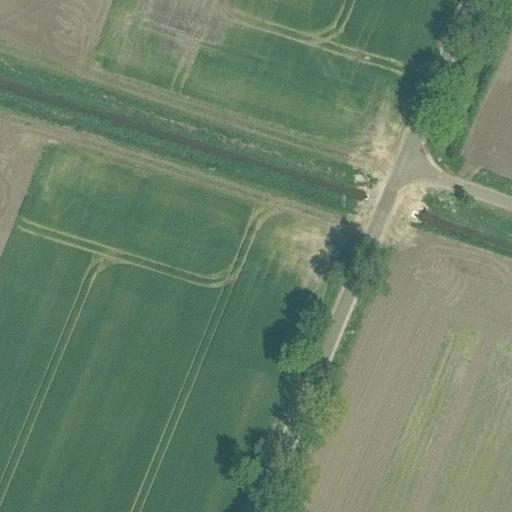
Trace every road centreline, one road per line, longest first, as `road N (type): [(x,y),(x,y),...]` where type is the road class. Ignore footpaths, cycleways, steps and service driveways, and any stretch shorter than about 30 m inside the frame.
road 1 (unclassified): [(260,511),(400,163)]
road 2 (unclassified): [(400,163),(465,0)]
